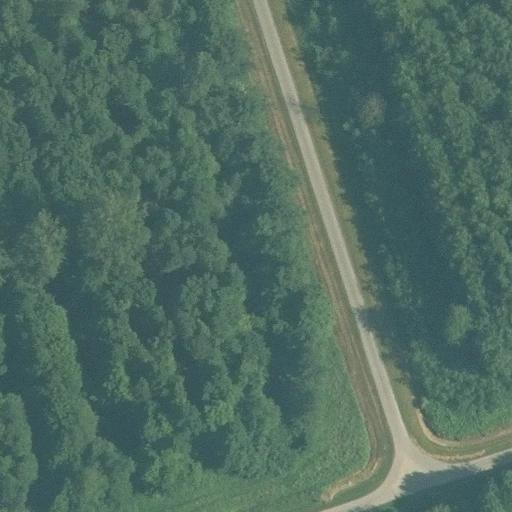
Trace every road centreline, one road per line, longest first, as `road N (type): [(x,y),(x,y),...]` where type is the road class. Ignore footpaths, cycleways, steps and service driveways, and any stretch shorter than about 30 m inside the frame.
road 1 (track): [(181,511),(340,458),(348,435),(211,0)]
road 2 (unclassified): [(414,486),(257,0)]
road 3 (track): [(138,0),(0,43)]
